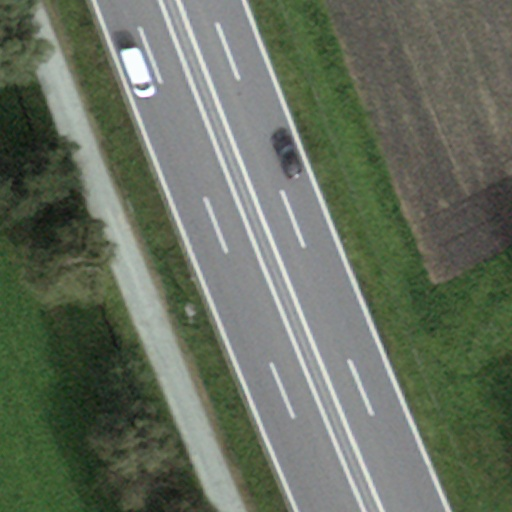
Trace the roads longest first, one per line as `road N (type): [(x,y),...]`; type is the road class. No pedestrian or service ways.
road 1 (track): [(20,0),(231,511)]
road 2 (trunk): [(125,0),(331,511)]
road 3 (trunk): [(412,511),(211,0)]
